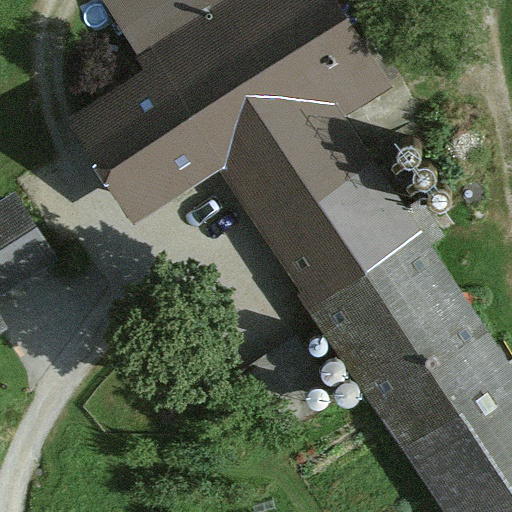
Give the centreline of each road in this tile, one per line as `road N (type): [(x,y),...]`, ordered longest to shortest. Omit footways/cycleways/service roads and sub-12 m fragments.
road 1 (track): [(19,511),(21,478),(94,350),(118,275),(46,86),(56,14),(67,0)]
road 2 (track): [(483,0),(511,137)]
